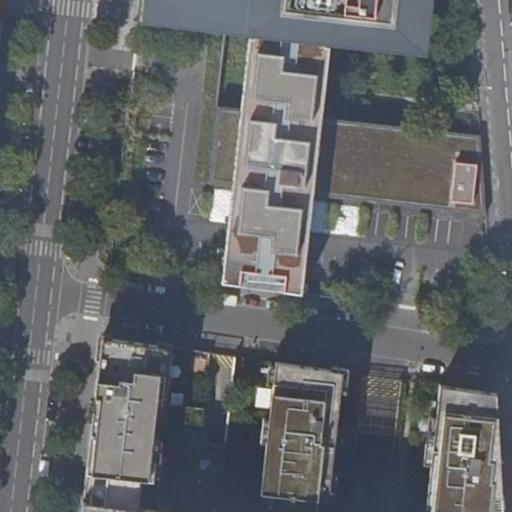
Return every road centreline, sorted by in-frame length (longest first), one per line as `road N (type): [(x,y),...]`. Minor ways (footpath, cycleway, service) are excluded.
road 1 (residential): [(39,288),(511,353)]
road 2 (tertiary): [(67,0),(39,288)]
road 3 (tertiary): [(39,288),(13,511)]
road 4 (residential): [(499,0),(511,152)]
